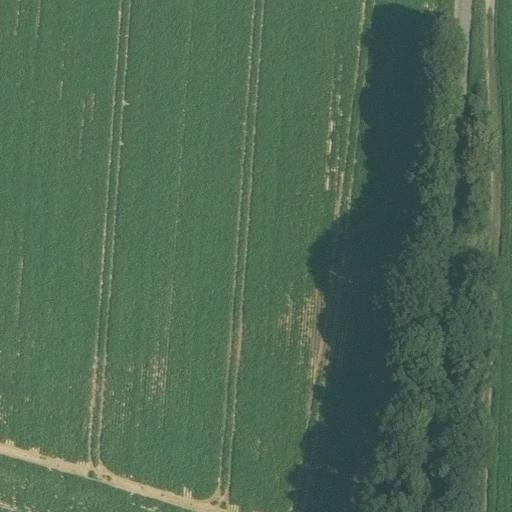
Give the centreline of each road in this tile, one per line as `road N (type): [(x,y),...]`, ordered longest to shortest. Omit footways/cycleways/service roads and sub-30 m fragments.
road 1 (track): [(463,0),(424,511)]
road 2 (track): [(485,511),(500,232),(491,0)]
